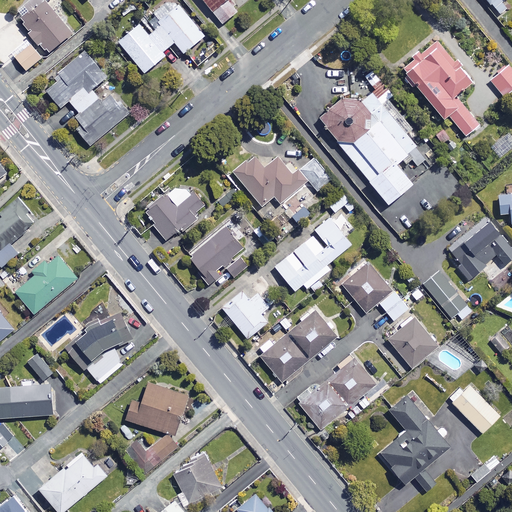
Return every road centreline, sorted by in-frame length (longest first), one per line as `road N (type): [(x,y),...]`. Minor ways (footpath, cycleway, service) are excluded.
road 1 (tertiary): [(87,208),(338,511)]
road 2 (residential): [(87,208),(338,0)]
road 3 (tertiary): [(0,103),(87,208)]
